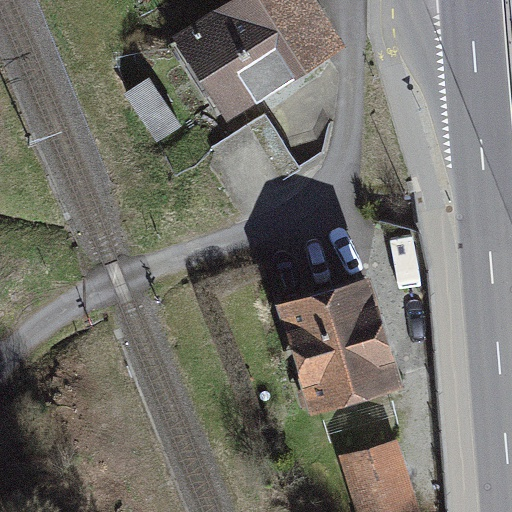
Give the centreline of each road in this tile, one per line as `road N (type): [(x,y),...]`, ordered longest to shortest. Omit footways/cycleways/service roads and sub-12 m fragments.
road 1 (track): [(0,377),(10,347),(108,272),(291,214),(338,189),(373,99),(359,0)]
road 2 (primary): [(487,208),(511,494)]
road 3 (tertiary): [(409,0),(487,208)]
road 4 (primary): [(471,0),(487,208)]
road 5 (residential): [(511,115),(466,0)]
